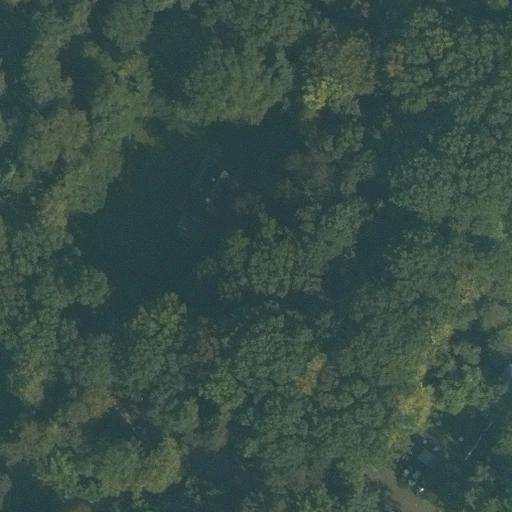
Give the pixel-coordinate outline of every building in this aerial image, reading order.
[(32,71),(17,63),(0,92),(15,100),(32,71)] [(27,124),(15,117),(5,134),(17,141),(27,124)] [(210,171),(184,215),(212,231),(238,187),(210,171)] [(299,302),(285,295),(279,305),(293,313),(299,302)] [(493,424),(445,391),(417,431),(465,464),(493,424)] [(15,511),(24,496),(9,488),(0,503),(0,511),(1,511),(15,511)]
